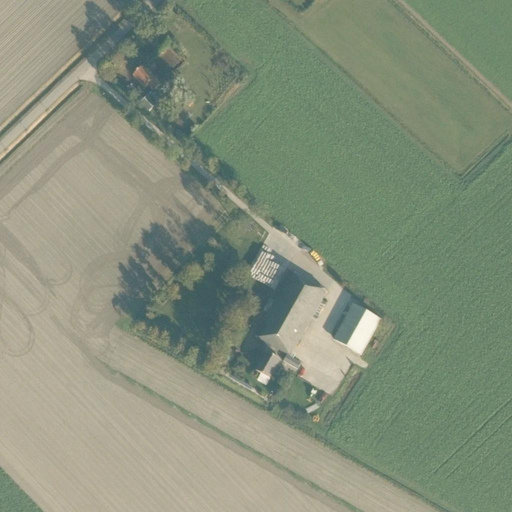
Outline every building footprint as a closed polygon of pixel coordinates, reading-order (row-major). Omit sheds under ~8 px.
[(149,85),(155,91),(160,86),(143,68),(134,76),(145,89),(149,85)] [(141,104),(149,112),(157,105),(148,96),(141,104)] [(242,225),(247,229),(252,223),(248,219),(242,225)] [(291,272),(255,337),(272,346),(268,353),(266,355),(257,372),(270,380),(274,374),(278,376),(282,369),(278,366),(281,360),(275,357),(279,350),(291,357),(327,292),(291,272)] [(362,355),(380,322),(353,307),(335,340),(362,355)] [(294,359),(290,359),(287,356),(283,362),(298,370),(302,364),(294,359)]
